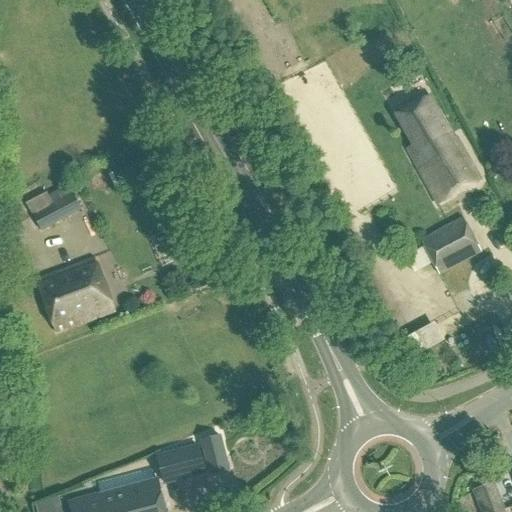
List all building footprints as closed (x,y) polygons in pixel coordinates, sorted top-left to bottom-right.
[(443,202),(488,178),(463,132),(457,136),(434,93),(400,112),(417,142),(412,145),(443,202)] [(27,205),(33,215),(43,233),(83,211),(73,193),(71,195),(67,187),(49,196),(48,194),(27,205)] [(482,253),(464,218),(421,241),(425,247),(433,264),(440,276),(482,253)] [(65,243),(56,227),(39,236),(48,253),(65,243)] [(425,247),(405,257),(414,274),(433,264),(425,247)] [(115,312),(95,259),(38,281),(57,332),(77,325),(77,326),(115,312)] [(483,293),(473,295),(479,318),(489,315),(483,293)] [(511,325),(503,331),(511,347),(511,346),(511,325)] [(210,477),(231,472),(221,435),(200,441),(210,477)] [(208,473),(201,446),(157,457),(164,484),(208,473)] [(166,511),(158,481),(153,482),(149,470),(100,483),(103,495),(70,504),(71,511),(166,511)] [(472,491),(480,511),(506,511),(495,482),(472,491)]
